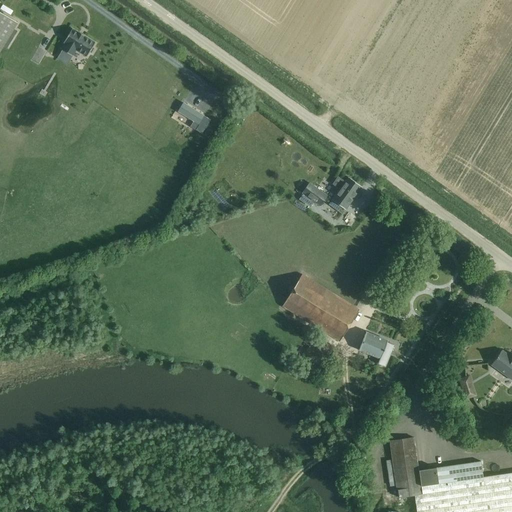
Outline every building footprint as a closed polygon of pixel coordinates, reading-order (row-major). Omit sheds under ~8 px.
[(0,51),(18,22),(0,11),(0,51)] [(79,33),(72,28),(64,42),(66,43),(62,49),(72,56),(76,50),(87,56),(95,42),(84,35),(79,32),(79,33)] [(204,116),(184,103),(178,112),(194,121),(191,126),(196,130),(199,125),(204,116)] [(359,192),(362,187),(349,177),(345,182),(338,177),(333,184),(340,189),(332,200),(333,200),(330,205),(342,214),(345,210),(346,210),(355,197),(357,198),(360,193),(359,192)] [(303,193),(320,205),(327,196),(310,183),(303,193)] [(340,341),(359,310),(302,274),(283,306),(340,341)] [(239,325),(245,330),(256,314),(250,310),(239,325)] [(386,367),(395,345),(388,343),(388,341),(367,332),(359,350),(380,359),(378,364),(386,367)] [(509,356),(502,350),(491,365),(511,380),(511,353),(509,356)] [(480,365),(468,369),(474,390),(486,386),(480,365)] [(481,461),(419,470),(414,438),(404,439),(390,441),(392,459),(387,460),(391,486),(396,485),(398,498),(415,495),(422,494),(421,486),(483,477),(481,461)] [(500,465),(499,454),(492,455),(494,466),(500,465)] [(422,494),(415,495),(417,511),(511,511),(511,472),(483,477),(421,486),(422,494)]
